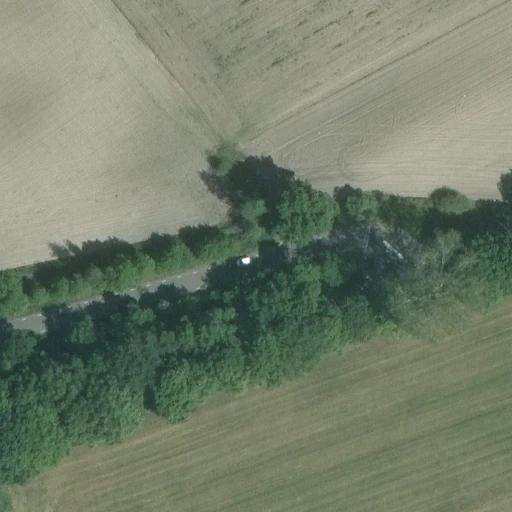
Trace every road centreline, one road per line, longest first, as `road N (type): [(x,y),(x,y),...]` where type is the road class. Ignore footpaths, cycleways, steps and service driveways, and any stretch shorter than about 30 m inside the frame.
road 1 (unclassified): [(0,331),(345,240),(382,238),(406,287)]
road 2 (unclassified): [(0,430),(406,287)]
